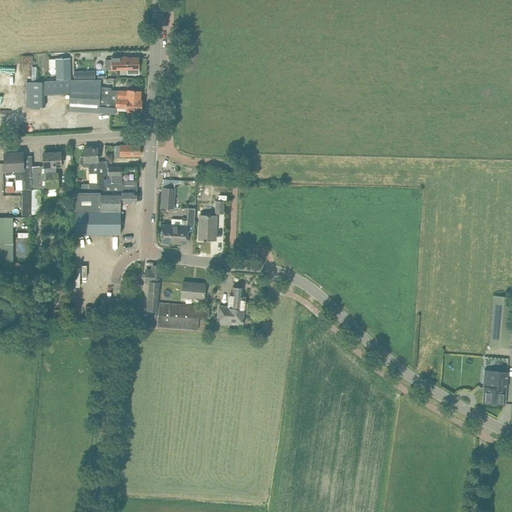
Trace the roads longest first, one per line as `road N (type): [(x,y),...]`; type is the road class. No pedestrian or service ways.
road 1 (tertiary): [(511,436),(396,371),(295,279),(146,252)]
road 2 (tertiary): [(97,511),(116,277),(121,263),(146,252)]
road 3 (unclassified): [(151,133),(0,142)]
road 4 (tertiary): [(151,133),(157,0)]
